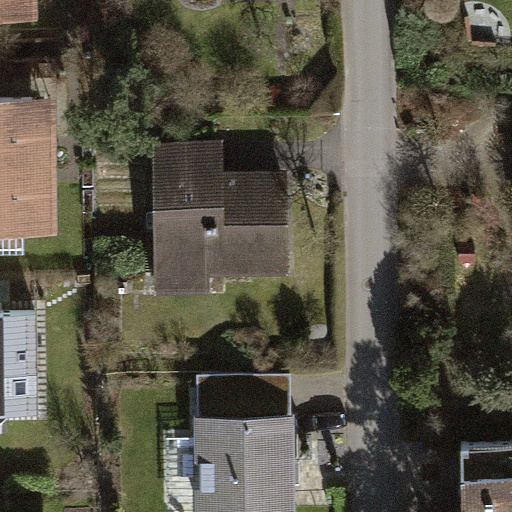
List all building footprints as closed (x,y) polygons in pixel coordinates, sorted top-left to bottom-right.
[(0,0),(0,35),(47,35),(46,0),(0,0)] [(0,109),(0,173),(63,173),(63,109),(0,109)] [(229,150),(160,151),(162,304),(225,303),(225,285),(295,284),(293,182),(229,183),(229,150)] [(0,242),(64,242),(63,173),(0,173),(0,242)] [(41,326),(0,326),(0,429),(43,429),(41,326)] [(300,511),(300,380),(200,380),(200,449),(175,449),(175,507),(200,507),(199,511),(300,511)] [(511,511),(511,448),(466,450),(468,511),(511,511)]
